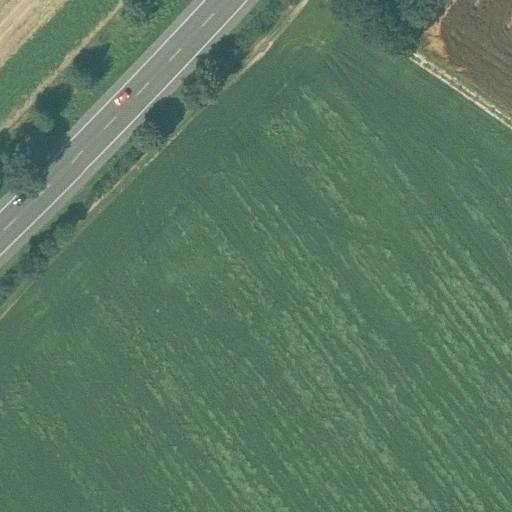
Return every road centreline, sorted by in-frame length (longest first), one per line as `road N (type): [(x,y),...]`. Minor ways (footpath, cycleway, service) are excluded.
road 1 (track): [(0,299),(301,0)]
road 2 (primary): [(222,0),(0,232)]
road 3 (track): [(334,0),(511,125)]
